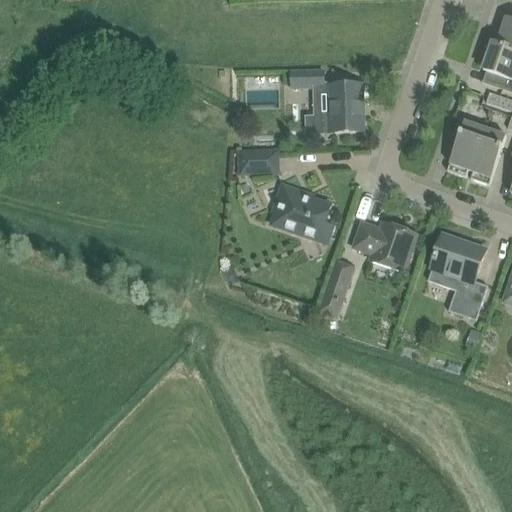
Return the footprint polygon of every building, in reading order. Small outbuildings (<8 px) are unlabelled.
[(511,17),(508,28),(506,26),(499,47),(494,45),(493,45),(511,51),(511,17)] [(511,94),(511,51),(493,45),(486,66),(489,67),(483,83),(482,84),(511,94)] [(293,90),(325,89),(324,73),(293,74),(293,90)] [(329,135),(344,134),(364,134),(363,87),(331,88),(332,118),(328,118),(329,135)] [(506,111),(509,101),(490,94),(487,105),(506,111)] [(490,187),(507,138),(465,124),(448,173),(467,179),(469,173),(474,174),(471,181),(490,187)] [(278,154),(238,155),(239,176),(279,175),(278,154)] [(283,187),(269,227),(327,248),(334,229),(325,226),(332,207),(305,198),(306,195),(283,187)] [(405,275),(412,256),(418,237),(392,228),(391,231),(383,228),(381,232),(363,225),(356,244),(355,250),(373,256),(371,263),(405,275)] [(437,256),(432,270),(433,271),(443,274),(439,286),(457,292),(450,313),(477,323),(489,289),(476,284),(480,271),(487,252),(472,247),(471,249),(463,246),(463,244),(443,237),(437,256)] [(338,264),(327,297),(343,302),(355,270),(338,264)] [(472,332),(467,347),(477,351),(482,335),(472,332)]
